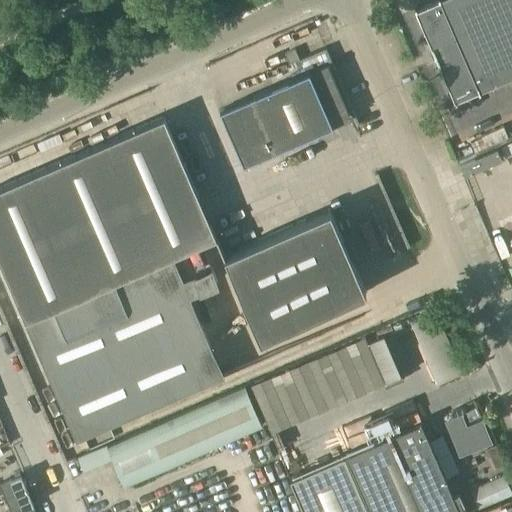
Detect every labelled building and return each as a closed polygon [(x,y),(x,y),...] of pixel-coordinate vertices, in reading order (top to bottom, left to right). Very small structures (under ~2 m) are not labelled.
[(455,102),(511,77),(511,0),(440,0),(415,11),(455,102)] [(299,47),(290,51),(295,61),(304,57),(299,47)] [(310,71),(220,110),(243,165),(333,126),(310,71)] [(173,257),(185,252),(184,251),(216,237),(164,116),(0,187),(0,261),(25,320),(26,321),(173,257)] [(511,154),(511,139),(500,145),(506,158),(511,154)] [(460,162),(466,175),(502,159),(496,146),(460,162)] [(366,292),(330,209),(224,255),(255,328),(270,334),(366,292)] [(24,321),(76,441),(225,376),(191,296),(220,284),(219,283),(212,267),(183,280),(173,257),(26,321),(25,320),(24,321)] [(125,484),(263,424),(245,384),(78,456),(84,470),(113,457),(125,484)] [(463,415),(446,422),(460,457),(494,443),(484,419),(468,426),(463,415)] [(460,511),(453,495),(421,421),(346,454),(371,511),(460,511)] [(305,511),(369,511),(344,455),(290,478),(305,511)] [(0,484),(12,511),(14,511),(34,503),(22,474),(0,483),(0,484)] [(446,478),(453,493),(463,489),(457,474),(446,478)]
